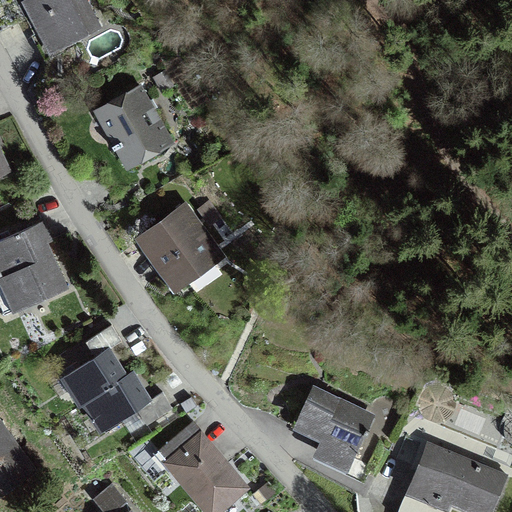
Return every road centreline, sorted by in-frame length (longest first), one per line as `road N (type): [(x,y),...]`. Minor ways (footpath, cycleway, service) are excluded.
road 1 (residential): [(0,55),(67,192),(199,386),(312,490),(324,511)]
road 2 (track): [(511,233),(441,139),(409,51),(373,0)]
road 3 (track): [(441,139),(421,0)]
